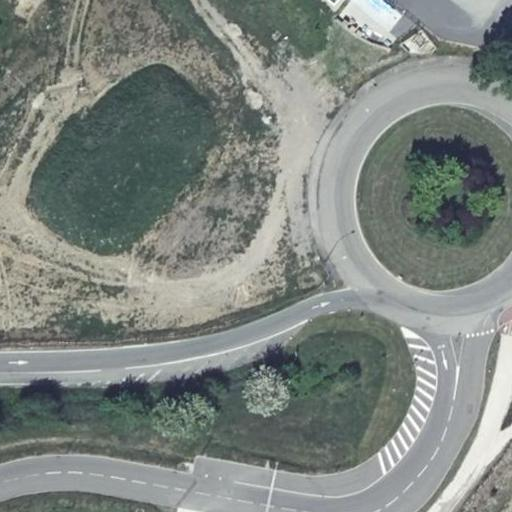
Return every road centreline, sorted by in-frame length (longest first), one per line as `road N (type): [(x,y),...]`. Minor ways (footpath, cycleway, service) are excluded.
road 1 (residential): [(454,313),(430,447),(383,497),(299,509),(68,481),(0,491)]
road 2 (trunk): [(340,223),(278,282),(228,309),(155,318),(78,299),(25,250),(0,184)]
road 3 (trunk): [(0,362),(177,353),(237,340),(334,300),(386,294)]
road 4 (unclassified): [(266,31),(321,116),(342,172)]
road 5 (unclassified): [(405,96),(346,80),(266,31)]
